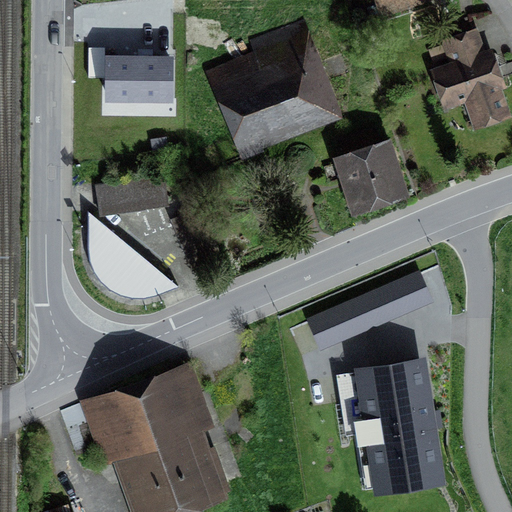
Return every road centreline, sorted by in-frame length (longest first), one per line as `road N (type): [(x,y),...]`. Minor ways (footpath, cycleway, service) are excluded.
road 1 (residential): [(511,189),(77,372)]
road 2 (residential): [(77,372),(46,283),(51,0)]
